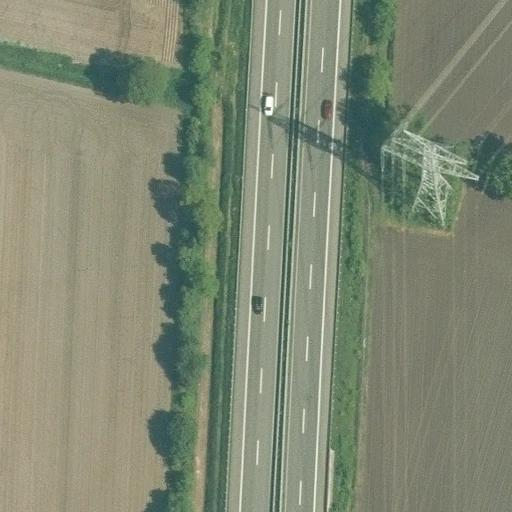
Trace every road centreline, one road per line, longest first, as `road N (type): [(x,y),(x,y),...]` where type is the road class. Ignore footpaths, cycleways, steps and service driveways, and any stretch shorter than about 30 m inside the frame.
road 1 (motorway): [(285,0),(256,511)]
road 2 (motorway): [(302,511),(329,0)]
